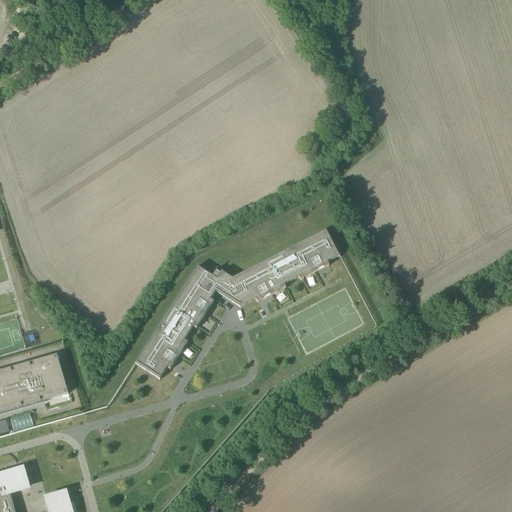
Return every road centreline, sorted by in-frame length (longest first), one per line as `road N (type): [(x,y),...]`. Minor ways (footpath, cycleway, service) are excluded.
road 1 (track): [(511,286),(319,408),(214,511)]
road 2 (track): [(0,85),(129,0)]
